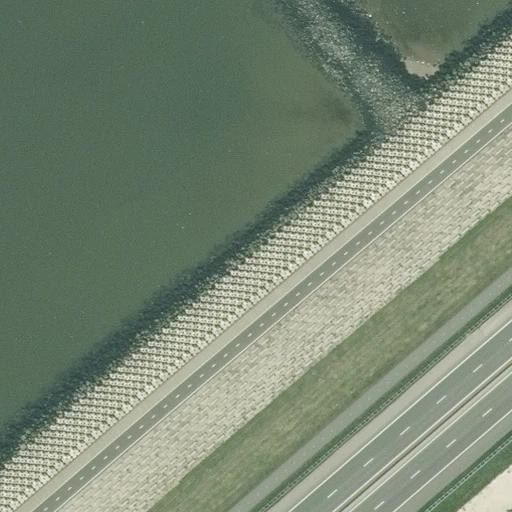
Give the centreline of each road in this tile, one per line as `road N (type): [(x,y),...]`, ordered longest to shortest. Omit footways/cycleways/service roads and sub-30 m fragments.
road 1 (motorway): [(511,338),(309,511)]
road 2 (motorway): [(371,511),(511,391)]
